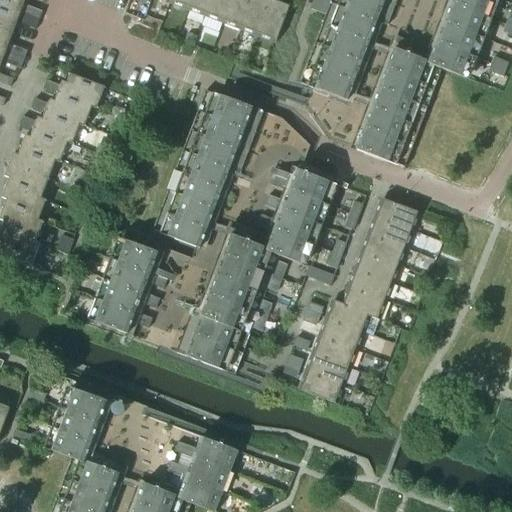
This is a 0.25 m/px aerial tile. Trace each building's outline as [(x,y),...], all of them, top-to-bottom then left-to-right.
[(23,5),(24,0),(0,0),(0,7),(39,22),(42,13),(23,5)] [(190,0),(169,0),(169,3),(187,10),(190,0)] [(205,16),(210,0),(190,0),(187,10),(205,16)] [(222,23),(231,0),(210,0),(205,16),(222,23)] [(240,30),(250,0),(231,0),(222,23),(240,30)] [(257,36),(271,0),(270,0),(250,0),(240,30),(257,36)] [(276,43),(289,7),(271,0),(257,36),(276,43)] [(344,0),(334,29),(322,24),(314,44),(326,49),(311,89),(313,90),(305,110),(307,111),(313,113),(317,103),(325,106),(321,116),(335,121),(328,141),(392,165),(429,67),(464,80),(494,0),(344,0)] [(325,16),(331,0),(314,0),(310,11),(325,16)] [(39,22),(0,7),(0,29),(12,34),(16,24),(35,31),(39,22)] [(511,36),(511,28),(505,26),(503,33),(511,36)] [(8,45),(12,34),(0,29),(0,52),(24,61),(27,52),(8,45)] [(24,61),(0,52),(0,65),(1,64),(20,71),(24,61)] [(505,71),(508,64),(493,59),(491,66),(505,71)] [(502,78),(505,71),(491,66),(488,73),(502,78)] [(0,84),(10,88),(13,80),(1,76),(0,79),(0,84)] [(96,111),(104,89),(69,76),(66,85),(61,83),(60,87),(46,82),(43,91),(45,94),(56,98),(56,96),(91,109),(96,111)] [(223,115),(229,101),(205,92),(200,106),(211,111),(223,115)] [(84,129),(91,109),(56,96),(56,98),(54,103),(49,101),(48,105),(34,100),(31,109),(33,112),(44,116),(44,114),(79,127),(84,129)] [(302,267),(333,185),(318,180),(300,173),(305,159),(297,156),(300,147),(289,142),(276,137),(282,121),(229,101),(223,115),(211,111),(164,237),(196,249),(192,258),(191,261),(155,248),(154,251),(153,253),(130,244),(122,241),(91,323),(117,332),(125,310),(138,315),(130,337),(152,346),(234,377),(242,354),(230,350),(267,253),(302,267)] [(72,147),(79,127),(44,114),(44,116),(42,121),(37,119),(36,123),(22,118),(19,126),(21,130),(31,134),(32,132),(67,145),(72,147)] [(60,165),(67,145),(32,132),(31,134),(30,139),(25,137),(20,150),(55,163),(60,165)] [(48,182),(55,163),(20,150),(18,157),(13,155),(8,167),(48,182)] [(362,185),(353,182),(354,178),(340,172),(338,176),(329,173),(331,169),(323,166),(318,180),(333,185),(366,198),(371,184),(364,181),(362,185)] [(41,200),(48,182),(8,167),(4,178),(9,180),(6,187),(41,200)] [(38,222),(46,202),(41,200),(6,187),(1,200),(6,201),(3,208),(38,222)] [(117,226),(131,231),(142,204),(128,198),(117,226)] [(411,233),(418,214),(382,201),(375,219),(411,233)] [(354,232),(360,213),(363,206),(354,203),(345,228),(354,232)] [(35,243),(43,223),(38,222),(3,208),(0,217),(0,221),(3,223),(1,229),(35,243)] [(405,250),(411,233),(375,219),(369,236),(405,250)] [(0,254),(32,267),(40,245),(35,243),(1,229),(0,231),(0,244),(0,245),(0,254)] [(119,232),(116,239),(122,241),(130,244),(132,239),(133,237),(119,232)] [(398,268),(405,250),(369,236),(362,254),(398,268)] [(336,270),(344,251),(346,245),(337,242),(327,267),(336,270)] [(391,285),(398,268),(362,254),(355,271),(391,285)] [(275,294),(286,266),(277,262),(266,290),(275,294)] [(333,278),(308,268),(305,277),(330,287),(333,278)] [(385,303),(391,285),(355,271),(349,289),(385,303)] [(378,321),(385,303),(349,289),(342,306),(342,307),(369,317),(368,318),(378,321)] [(261,333),(271,305),(262,302),(251,330),(261,333)] [(362,334),(368,318),(369,317),(342,307),(342,306),(333,302),(326,321),(362,334)] [(318,318),(322,308),(309,304),(306,313),(318,318)] [(315,327),(318,318),(306,313),(302,322),(315,327)] [(355,352),(362,334),(326,321),(319,338),(355,352)] [(305,352),(309,343),(296,338),(292,348),(305,352)] [(349,369),(355,352),(319,338),(313,356),(349,369)] [(299,370),(302,361),(289,356),(286,365),(299,370)] [(342,387),(349,369),(313,356),(306,374),(342,387)] [(295,380),(299,370),(286,365),(282,375),(295,380)] [(335,405),(342,387),(306,374),(299,392),(335,405)] [(40,410),(45,396),(31,390),(25,404),(40,410)] [(208,511),(214,511),(237,452),(71,390),(48,451),(83,465),(64,511),(174,511),(178,501),(208,511)] [(0,434),(9,411),(0,407),(0,434)] [(27,444),(30,436),(15,431),(13,438),(27,444)]
